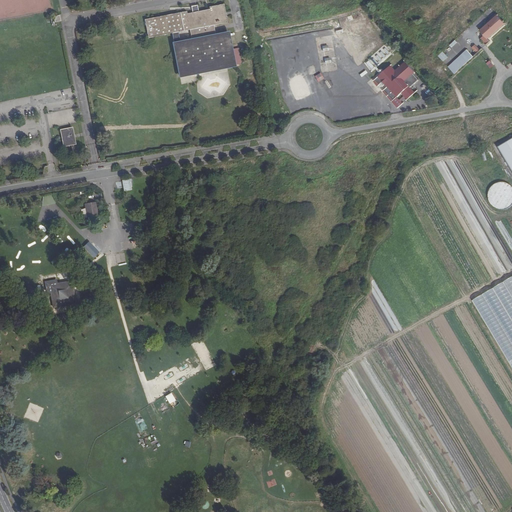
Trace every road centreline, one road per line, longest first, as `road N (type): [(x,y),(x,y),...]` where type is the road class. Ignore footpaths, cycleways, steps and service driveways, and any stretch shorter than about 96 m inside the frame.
road 1 (unclassified): [(175,0),(66,21),(97,174)]
road 2 (unclassified): [(288,141),(97,174)]
road 3 (unclassified): [(498,101),(324,131)]
